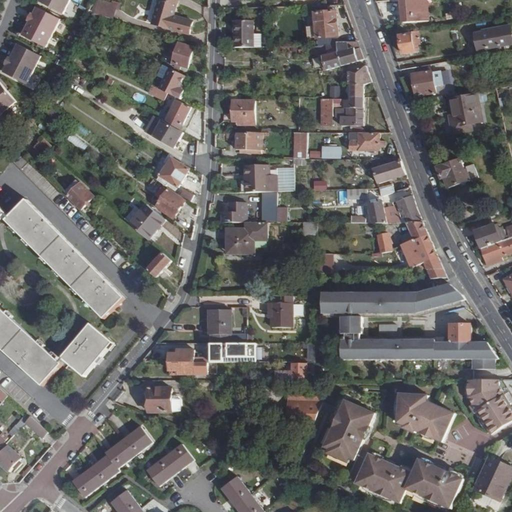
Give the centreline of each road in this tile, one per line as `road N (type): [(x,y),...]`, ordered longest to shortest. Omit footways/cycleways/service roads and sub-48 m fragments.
road 1 (residential): [(216,0),(209,174),(188,290),(38,483)]
road 2 (secondary): [(511,348),(446,242),(355,0)]
